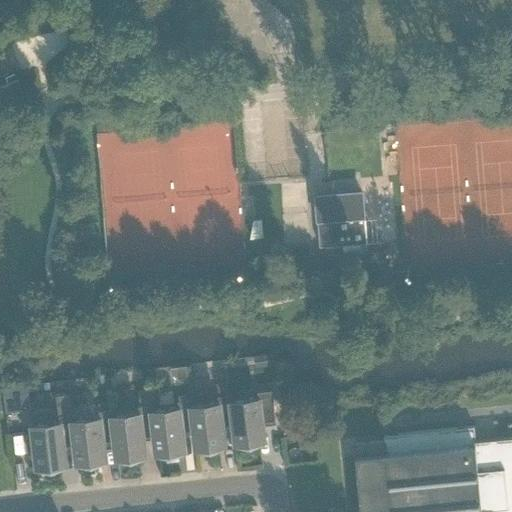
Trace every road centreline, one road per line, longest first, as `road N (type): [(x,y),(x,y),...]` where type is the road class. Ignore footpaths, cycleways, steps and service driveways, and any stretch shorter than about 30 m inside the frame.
road 1 (residential): [(141,82),(176,97),(511,68)]
road 2 (residential): [(276,511),(273,483),(0,511)]
